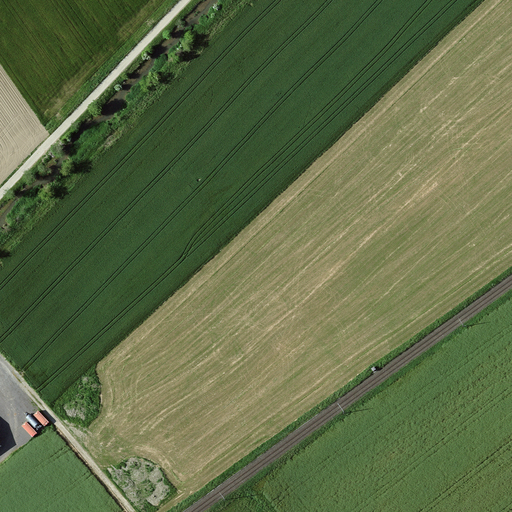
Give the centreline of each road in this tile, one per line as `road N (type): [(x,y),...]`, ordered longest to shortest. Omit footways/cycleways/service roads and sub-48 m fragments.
road 1 (track): [(0,194),(185,0)]
road 2 (track): [(130,511),(0,358)]
